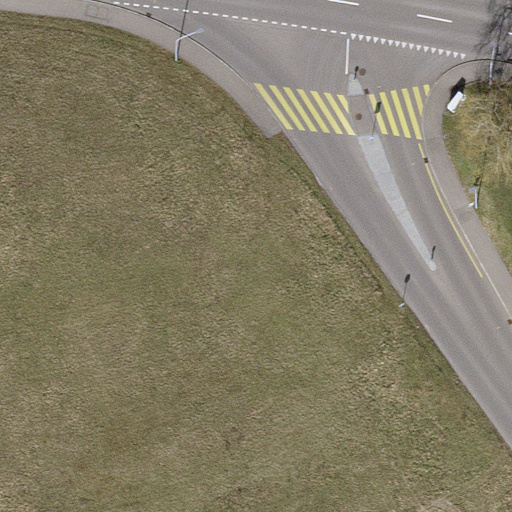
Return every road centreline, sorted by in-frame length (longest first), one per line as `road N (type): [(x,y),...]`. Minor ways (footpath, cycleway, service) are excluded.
road 1 (unclassified): [(355,3),(352,71),(364,114),(405,211),(511,380)]
road 2 (tertiary): [(511,32),(355,3)]
